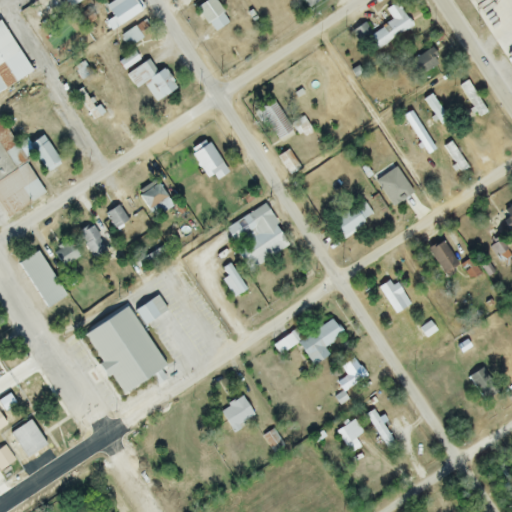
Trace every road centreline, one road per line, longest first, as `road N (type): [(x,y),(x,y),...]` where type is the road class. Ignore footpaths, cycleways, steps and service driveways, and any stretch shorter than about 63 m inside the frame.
road 1 (residential): [(511,162),(0,504)]
road 2 (residential): [(484,511),(145,0)]
road 3 (residential): [(0,235),(357,0)]
road 4 (residential): [(154,511),(0,276)]
road 5 (residential): [(511,430),(391,511)]
road 6 (tertiary): [(511,111),(439,0)]
